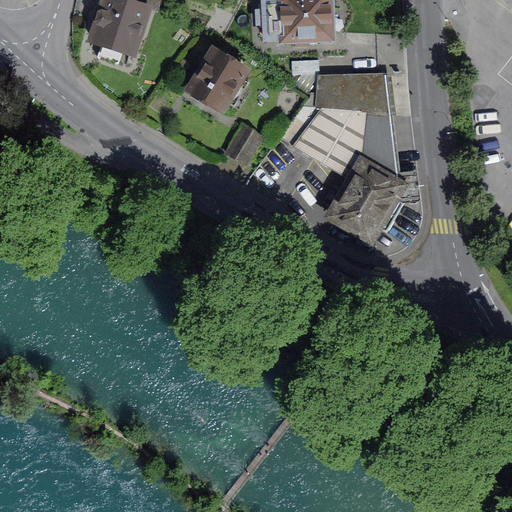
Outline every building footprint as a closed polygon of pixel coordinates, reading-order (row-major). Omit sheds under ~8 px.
[(147,9),(119,0),(105,0),(102,11),(98,10),(94,23),(97,24),(92,40),(102,43),(97,57),(118,64),(123,50),(133,53),(147,9)] [(263,0),(264,11),(257,11),(258,23),(264,22),(265,39),(330,37),(329,14),(334,10),(333,0),(263,0)] [(215,52),(191,91),(221,109),(225,102),(234,107),(248,83),(240,77),(244,70),(215,52)] [(309,98),(302,108),(390,115),(385,75),(320,77),(318,94),(310,94),(309,98)] [(280,138),(353,180),(362,165),(399,186),(390,115),(302,108),(280,138)] [(353,180),(332,215),(370,237),(377,226),(386,231),(403,203),(393,197),(399,186),(362,165),(353,180)]
